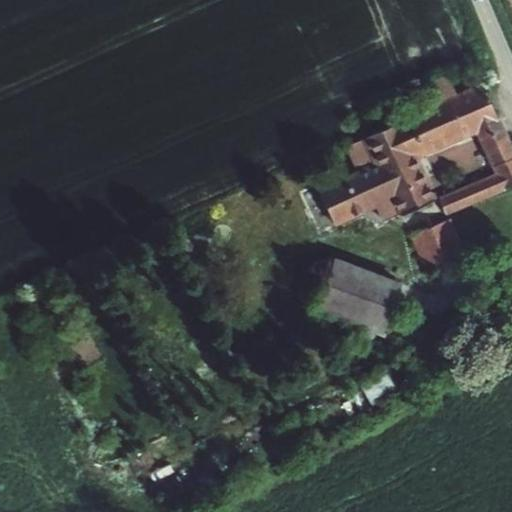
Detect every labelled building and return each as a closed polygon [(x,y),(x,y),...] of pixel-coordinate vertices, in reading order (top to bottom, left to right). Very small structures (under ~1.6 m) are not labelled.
[(475,137),(498,123),(479,86),(455,96),(447,76),(424,85),(434,109),(345,149),(355,172),(315,188),(334,229),(375,211),(381,223),(396,216),(397,218),(436,200),(418,160),(475,137)] [(498,123),(475,137),(493,175),(438,199),(446,218),(506,192),(505,190),(511,186),(511,148),(500,122),(498,123)] [(450,220),(410,236),(424,271),(464,254),(450,220)] [(312,313),(380,337),(400,286),(333,261),(312,313)] [(387,372),(360,386),(372,409),(399,394),(387,372)]
